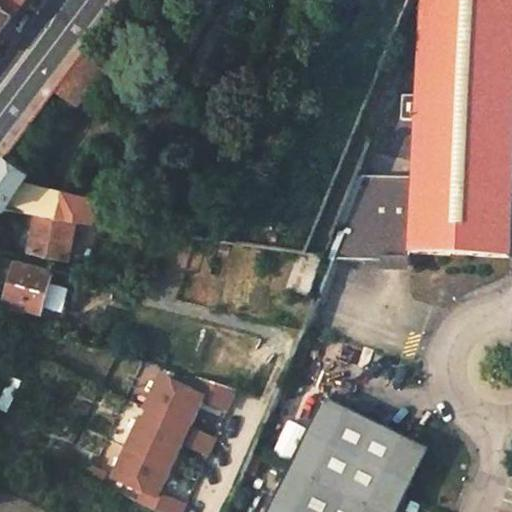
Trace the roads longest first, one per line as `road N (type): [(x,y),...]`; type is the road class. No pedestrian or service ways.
road 1 (residential): [(210,511),(278,358),(263,332),(103,289),(89,315)]
road 2 (residential): [(511,311),(468,322),(448,360),(466,408),(505,422)]
road 3 (unknown): [(466,408),(421,420),(333,384)]
road 4 (primary): [(0,102),(77,0)]
